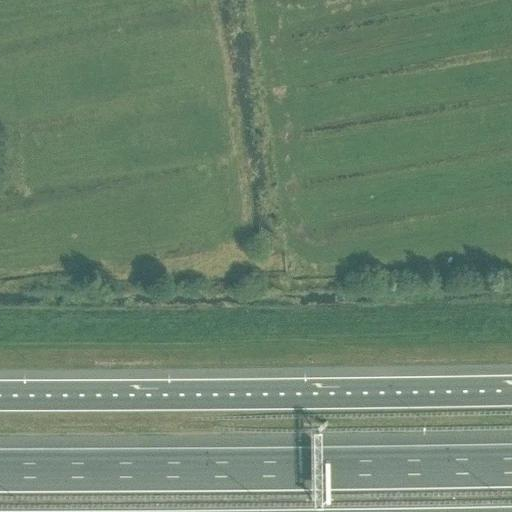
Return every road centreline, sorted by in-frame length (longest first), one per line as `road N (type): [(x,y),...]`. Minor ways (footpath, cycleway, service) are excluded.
road 1 (motorway): [(511,398),(0,404)]
road 2 (motorway): [(511,465),(0,471)]
